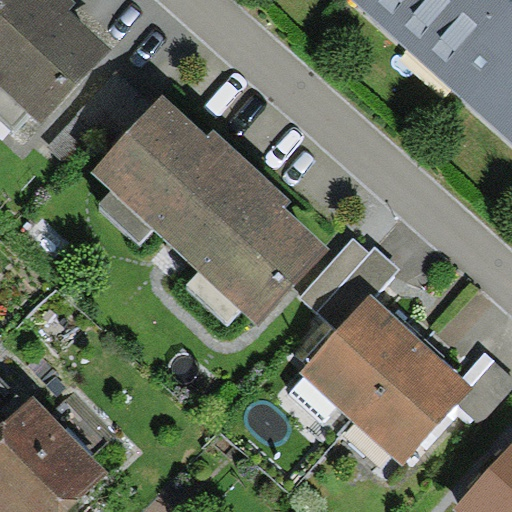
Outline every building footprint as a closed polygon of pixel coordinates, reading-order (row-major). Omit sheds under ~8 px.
[(58,0),(0,0),(0,85),(26,110),(42,125),(112,49),(69,9),(58,0)] [(73,0),(58,0),(69,9),(76,2),(73,0)] [(511,0),(351,0),(511,140),(511,0)] [(26,110),(0,85),(0,112),(13,125),(26,110)] [(329,249),(286,208),(208,136),(164,95),(91,172),(111,191),(153,230),(199,272),(241,311),(256,326),(329,249)] [(214,130),(208,136),(286,208),(292,202),(214,130)] [(153,230),(111,191),(100,203),(141,242),(153,230)] [(316,312),(370,254),(354,240),(300,298),(316,312)] [(316,312),(336,331),(371,294),(375,297),(400,270),(376,248),(370,254),(316,312)] [(241,311),(199,272),(187,284),(229,324),(241,311)] [(423,341),(375,297),(371,294),(336,331),(299,372),(351,419),(423,341)] [(462,378),(423,341),(351,419),(403,466),(458,405),(472,387),(462,378)] [(472,387),(495,362),(484,353),(462,378),(472,387)] [(511,389),(511,376),(495,362),(472,387),(458,405),(482,425),(511,389)] [(0,429),(27,402),(0,375),(0,429)] [(67,511),(107,473),(32,398),(27,402),(0,429),(0,511),(67,511)] [(511,511),(511,444),(453,509),(456,511),(511,511)]
